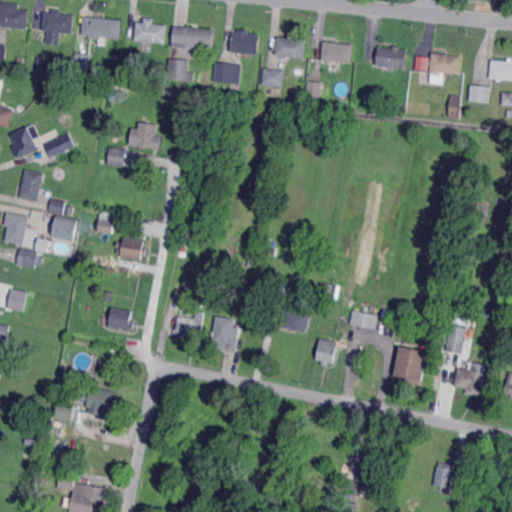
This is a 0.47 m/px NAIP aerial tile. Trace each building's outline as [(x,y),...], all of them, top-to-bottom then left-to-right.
[(21,9),(30,10),(29,29),(0,26),(0,7),(2,7),(3,2),(21,4),(21,9)] [(63,14),(76,15),(74,34),(62,33),(61,45),(47,44),(48,31),(43,31),(45,12),(53,12),(53,9),(63,9),(63,14)] [(121,39),(94,36),(94,34),(86,33),(88,16),(124,20),(121,39)] [(155,23),(169,25),(167,43),(136,40),(138,22),(145,22),(145,17),(155,18),(155,23)] [(213,48),(189,45),(189,48),(173,46),(175,25),(215,30),(213,48)] [(249,33),(261,34),(259,54),(231,51),(233,32),(239,32),(239,28),(250,29),(249,33)] [(306,58),(277,55),(279,36),(308,39),(306,58)] [(353,63),(323,60),(325,41),(355,44),(353,63)] [(6,59),(0,58),(0,44),(8,45),(6,59)] [(401,49),(409,50),(407,69),(377,66),(379,47),(393,48),(394,45),(402,46),(401,49)] [(92,68),(78,67),(79,52),(93,53),(92,68)] [(461,74),(442,72),(441,75),(430,74),(432,52),(463,55),(461,74)] [(414,69),(428,69),(428,56),(415,55),(414,69)] [(43,65),(36,64),(37,57),(44,57),(43,65)] [(511,80),(489,78),(491,59),(507,61),(507,57),(511,57),(511,80)] [(193,80),(167,78),(169,58),(188,60),(188,72),(194,72),(193,80)] [(240,85),(214,81),(216,62),(243,65),(240,85)] [(284,87),(263,85),(265,67),(286,70),(284,87)] [(442,83),(443,74),(430,73),(429,82),(442,83)] [(322,97),(307,96),(308,81),(323,82),(322,97)] [(491,103),(471,101),(472,84),(492,86),(491,103)] [(511,105),(502,105),(502,92),(511,92),(511,105)] [(398,109),(389,108),(389,101),(398,102),(398,109)] [(458,110),(451,109),(453,102),(459,103),(458,110)] [(9,127),(0,123),(0,103),(16,110),(9,127)] [(22,113),(17,109),(21,103),(26,107),(22,113)] [(157,136),(162,136),(160,149),(130,144),(132,128),(139,129),(140,122),(159,124),(157,136)] [(19,159),(13,146),(16,145),(11,134),(29,126),(39,149),(19,159)] [(75,147),(52,157),(45,143),(68,133),(75,147)] [(125,166),(109,164),(112,147),(128,149),(125,166)] [(508,169),(495,167),(497,156),(510,157),(508,169)] [(39,200),(21,196),(27,168),(46,172),(39,200)] [(65,214),(50,210),(53,198),(67,201),(65,214)] [(73,215),(66,214),(68,205),(74,206),(73,215)] [(25,244),(7,240),(10,226),(5,225),(8,212),(31,217),(25,244)] [(75,237),(53,233),(57,217),(79,221),(75,237)] [(113,233),(99,232),(100,220),(114,222),(113,233)] [(55,253),(58,241),(38,236),(35,248),(55,253)] [(144,245),(150,246),(148,256),(143,255),(143,260),(118,256),(120,242),(124,242),(125,237),(145,240),(144,245)] [(259,256),(246,253),(248,246),(260,249),(259,256)] [(36,268),(18,264),(22,247),(40,252),(36,268)] [(254,279),(245,277),(247,267),(256,269),(254,279)] [(7,307),(23,310),(27,291),(11,287),(7,307)] [(113,302),(103,300),(105,291),(115,293),(113,302)] [(297,330),(280,326),(285,304),(302,308),(297,330)] [(468,325),(452,322),(455,306),(471,309),(468,325)] [(135,331),(110,326),(113,307),(134,310),(132,320),(137,321),(135,331)] [(202,340),(198,339),(197,344),(188,343),(189,338),(176,336),(179,316),(196,318),(197,310),(206,311),(202,340)] [(369,328),(353,325),(356,310),(372,313),(369,328)] [(237,351),(219,348),(219,343),(213,342),(217,316),(236,319),(234,327),(241,328),(237,351)] [(8,342),(0,340),(0,322),(12,325),(8,342)] [(463,354),(446,350),(451,324),(468,328),(463,354)] [(335,362),(330,361),(329,366),(322,364),(323,361),(317,359),(321,338),(339,342),(335,362)] [(426,352),(420,385),(405,382),(405,378),(393,375),(398,347),(426,352)] [(486,372),(493,373),(490,391),(482,389),(481,396),(466,393),(471,369),(472,369),(474,361),(488,364),(486,372)] [(511,371),(509,370),(503,393),(511,395),(511,371)] [(119,411),(102,408),(101,413),(91,411),(92,406),(89,405),(92,386),(119,391),(117,400),(120,401),(119,411)] [(66,406),(74,408),(71,421),(53,417),(56,405),(62,406),(63,403),(67,403),(66,406)] [(331,466),(316,463),(320,442),(336,446),(331,466)] [(376,484),(357,480),(360,463),(364,463),(366,452),(382,455),(376,484)] [(452,469),(453,469),(450,488),(435,485),(438,466),(439,467),(440,463),(452,465),(452,469)] [(74,489),(59,487),(62,472),(76,474),(74,489)] [(362,497),(345,494),(348,480),(364,483),(362,497)] [(339,505),(328,503),(332,481),(344,484),(339,505)] [(106,497),(111,498),(109,510),(104,509),(103,511),(71,511),(74,492),(79,493),(86,488),(86,484),(108,488),(106,497)] [(398,495),(392,493),(393,486),(400,488),(398,495)]
